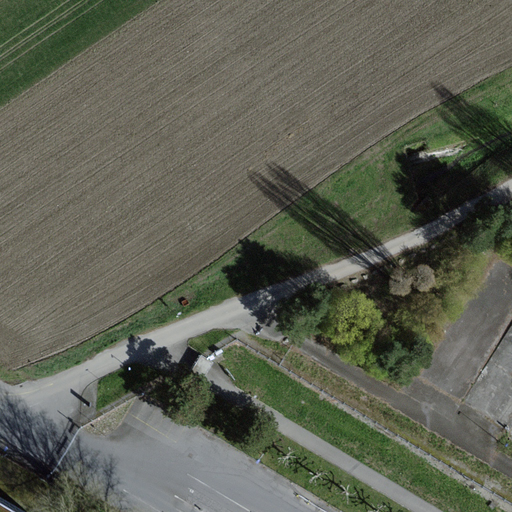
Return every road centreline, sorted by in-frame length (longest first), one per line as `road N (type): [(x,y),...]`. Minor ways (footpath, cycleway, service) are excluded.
road 1 (unclassified): [(306,281),(100,366),(27,414),(0,414)]
road 2 (unclassified): [(306,281),(424,235),(511,187)]
